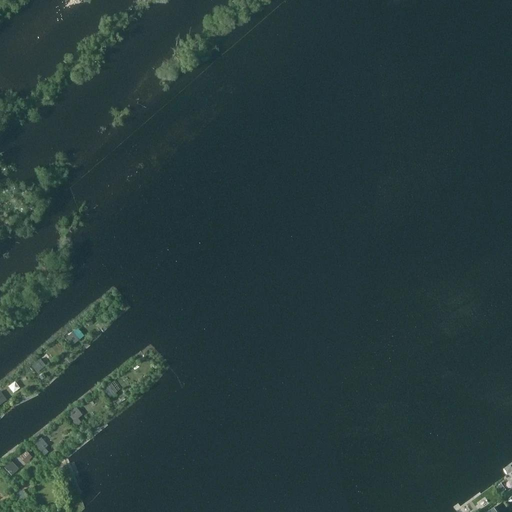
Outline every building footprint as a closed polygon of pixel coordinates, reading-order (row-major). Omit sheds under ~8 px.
[(72,333),(65,338),(72,346),(78,341),(72,333)] [(39,360),(31,366),(37,373),(44,367),(39,360)] [(110,383),(103,388),(109,397),(117,392),(110,383)] [(75,407),(68,414),(73,421),(73,422),(76,426),(81,422),(78,418),(82,415),(75,407)] [(41,438),(34,444),(44,456),(48,452),(45,448),(47,446),(41,438)] [(11,461),(4,468),(11,476),(18,469),(11,461)] [(497,487),(501,493),(505,490),(501,484),(497,487)] [(24,490),(16,494),(20,501),(28,497),(24,490)]
